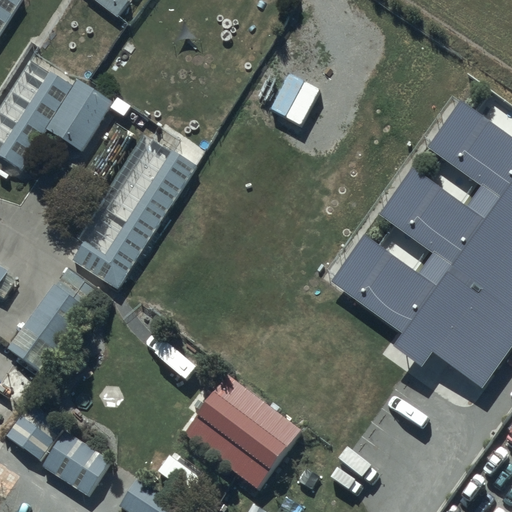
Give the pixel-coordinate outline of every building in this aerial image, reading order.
[(0,0),(0,36),(23,0),(0,0)] [(92,0),(119,20),(133,0),(92,0)] [(31,63),(0,112),(0,157),(23,173),(49,132),(84,154),(114,106),(78,83),(74,90),(31,63)] [(484,403),(511,366),(511,153),(470,123),(337,302),(411,356),(408,375),(433,393),(446,375),(484,403)] [(197,169),(153,142),(74,264),(119,293),(197,169)] [(0,268),(0,287),(8,274),(0,268)] [(55,288),(9,352),(42,376),(101,294),(69,271),(56,289),(55,288)] [(23,373),(12,388),(33,403),(42,386),(23,373)] [(221,392),(186,437),(259,491),(311,421),(299,413),(291,424),(230,379),(221,392)] [(8,438),(42,464),(65,432),(32,407),(8,438)] [(67,435),(44,470),(89,500),(112,463),(67,435)] [(364,471),(330,511),(372,511),(385,495),(380,491),(384,486),(364,471)] [(185,511),(140,483),(121,510),(123,511),(185,511)]
